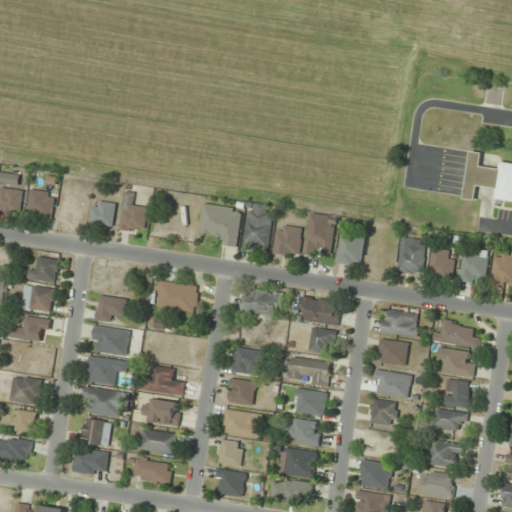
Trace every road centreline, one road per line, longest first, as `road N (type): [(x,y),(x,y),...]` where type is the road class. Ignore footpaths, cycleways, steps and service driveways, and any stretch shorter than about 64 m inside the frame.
road 1 (residential): [(0,236),(511,315)]
road 2 (residential): [(230,272),(193,507)]
road 3 (residential): [(88,251),(52,484)]
road 4 (residential): [(226,511),(0,475)]
road 5 (residential): [(369,292),(334,511)]
road 6 (residential): [(510,315),(480,511)]
